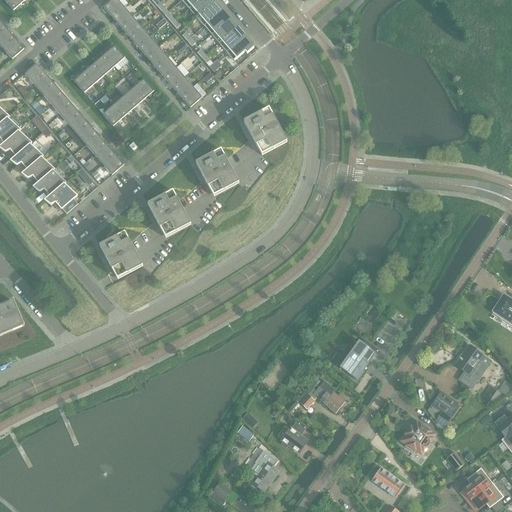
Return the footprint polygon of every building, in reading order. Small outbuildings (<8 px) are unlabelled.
[(23,3),(21,0),(3,0),(13,11),(23,3)] [(112,0),(103,8),(112,18),(124,8),(128,4),(126,3),(124,0),(112,0)] [(189,9),(200,0),(182,0),(182,1),(189,9)] [(197,18),(216,1),(214,2),(211,0),(200,0),(189,9),(197,18)] [(204,27),(223,10),(222,11),(215,3),(216,2),(216,1),(197,18),(204,27)] [(166,9),(161,3),(157,7),(162,12),(166,9)] [(121,28),(133,18),(124,8),(112,18),(121,28)] [(212,35),(229,20),(231,19),(230,18),(229,20),(222,12),(224,10),(223,10),(204,27),(212,35)] [(176,21),(172,15),(167,19),(172,24),(176,21)] [(129,38),(141,28),(133,18),(121,28),(129,38)] [(219,44),(237,29),(238,28),(238,27),(236,28),(229,20),(212,35),(219,44)] [(181,26),(176,21),(172,24),(177,30),(181,26)] [(138,48),(150,38),(141,28),(129,38),(138,48)] [(244,38),(246,36),(245,36),(244,37),(237,29),(219,44),(226,53),(244,38)] [(0,45),(3,50),(15,40),(7,30),(0,35),(0,45)] [(191,38),(186,33),(182,36),(187,42),(191,38)] [(147,58),(159,48),(150,38),(138,48),(147,58)] [(196,43),(191,38),(187,42),(191,47),(196,43)] [(252,50),(254,49),(252,46),(253,45),(253,44),(251,46),(244,38),(226,53),(234,62),(242,55),(246,59),(254,52),(252,50)] [(12,60),(24,50),(15,40),(3,50),(12,60)] [(184,43),(176,50),(180,54),(188,48),(185,45),(184,43)] [(125,59),(115,47),(104,55),(115,67),(125,59)] [(155,68),(167,58),(159,48),(147,58),(155,68)] [(206,55),(201,50),(197,53),(202,59),(206,55)] [(115,67),(104,55),(94,64),(105,76),(115,67)] [(210,61),(206,55),(202,59),(206,64),(210,61)] [(164,78),(176,68),(167,58),(155,68),(164,78)] [(198,62),(191,68),(193,70),(200,64),(198,62)] [(105,76),(94,64),(84,73),(94,85),(105,76)] [(206,69),(202,64),(198,67),(203,72),(206,69)] [(218,69),(213,64),(209,68),(214,73),(218,69)] [(34,85),(46,75),(37,65),(25,75),(34,85)] [(176,68),(164,78),(173,89),(185,78),(189,75),(187,73),(181,66),(180,65),(176,68)] [(94,85),(84,73),(74,82),(84,94),(94,85)] [(206,77),(203,80),(207,83),(213,77),(210,74),(206,77)] [(42,95),(54,85),(46,75),(34,85),(42,95)] [(181,99),(193,88),(185,78),(173,89),(181,99)] [(154,92),(143,80),(133,89),(143,101),(154,92)] [(27,91),(22,85),(17,89),(23,95),(27,91)] [(51,105),(63,95),(54,85),(42,95),(51,105)] [(193,88),(181,99),(190,109),(202,98),(206,95),(204,93),(199,86),(197,85),(193,88)] [(143,101),(133,89),(123,98),(133,110),(143,101)] [(60,115),(72,105),(63,95),(51,105),(60,115)] [(133,110),(123,98),(113,106),(123,118),(133,110)] [(68,126),(80,115),(72,105),(60,115),(68,126)] [(123,118),(113,106),(103,115),(113,127),(123,118)] [(0,124),(9,117),(0,108),(0,124)] [(287,143),(281,131),(269,109),(244,123),(262,156),(287,143)] [(9,117),(0,124),(0,138),(4,144),(19,132),(21,130),(24,127),(11,115),(9,117)] [(77,136),(89,125),(80,115),(68,126),(77,136)] [(46,129),(36,117),(32,120),(42,133),(46,129)] [(86,146),(98,135),(89,125),(77,136),(86,146)] [(51,134),(47,130),(43,134),(47,138),(51,134)] [(30,145),(32,144),(19,132),(4,144),(0,147),(0,149),(5,153),(10,151),(16,157),(30,145)] [(95,156),(107,145),(98,135),(86,146),(95,156)] [(138,148),(133,143),(129,147),(134,152),(138,148)] [(42,158),(44,157),(30,145),(16,157),(10,162),(17,166),(21,164),(27,170),(42,158)] [(103,166),(115,156),(107,145),(95,156),(103,166)] [(235,176),(226,161),(221,150),(196,164),(212,195),(214,198),(239,184),(235,176)] [(112,176),(124,166),(115,156),(103,166),(112,176)] [(53,171),(55,170),(42,158),(27,170),(21,175),(28,179),(33,177),(38,183),(53,171)] [(92,167),(87,162),(83,166),(87,171),(92,167)] [(94,182),(82,169),(78,172),(90,185),(94,182)] [(64,184),(66,183),(53,171),(38,183),(33,188),(39,192),(44,190),(50,197),(64,184)] [(61,210),(78,196),(64,184),(50,197),(44,201),(51,206),(55,203),(61,210)] [(187,217),(178,202),(173,192),(148,205),(162,232),(165,237),(166,239),(191,225),(187,217)] [(140,262),(130,244),(125,233),(100,247),(114,274),(116,277),(118,280),(143,267),(140,262)] [(511,302),(504,297),(499,304),(494,312),(511,323),(511,302)] [(0,336),(23,327),(12,301),(0,306),(0,336)] [(356,380),(376,353),(359,341),(352,350),(349,348),(336,365),(340,367),(339,368),(356,380)] [(486,368),(490,361),(483,356),(483,355),(469,346),(462,355),(463,356),(461,359),(459,358),(459,359),(459,360),(455,366),(464,372),(459,380),(471,389),(481,374),(482,375),(487,369),(486,368)] [(314,401),(308,395),(320,382),(317,379),(296,402),(288,411),(291,414),(300,404),(307,410),(314,401)] [(345,399),(340,395),(338,397),(333,393),(335,392),(323,382),(313,395),(336,414),(345,403),(343,401),(345,399)] [(448,417),(458,404),(441,393),(428,412),(435,422),(444,428),(451,419),(448,417)] [(275,410),(271,414),(277,419),(280,415),(275,410)] [(248,413),(242,419),(252,429),(258,423),(248,413)] [(505,438),(511,432),(511,416),(508,420),(504,416),(494,423),(498,428),(505,438)] [(421,456),(435,435),(428,430),(430,428),(424,425),(423,426),(416,421),(412,427),(411,427),(405,435),(406,436),(401,442),(407,445),(405,447),(414,454),(416,452),(421,456)] [(308,442),(301,436),(305,430),(296,423),(291,429),(290,429),(281,441),(283,442),(281,445),(287,449),(289,446),(299,454),(308,442)] [(243,427),(237,434),(249,442),(254,435),(243,427)] [(511,432),(505,438),(501,441),(511,454),(511,432)] [(465,465),(455,452),(446,459),(456,471),(465,465)] [(263,493),(279,472),(266,462),(262,468),(258,466),(253,473),(257,475),(251,483),(263,493)] [(404,486),(381,469),(381,468),(371,481),(372,482),(372,481),(395,498),(395,499),(405,486),(404,485),(404,486)] [(493,484),(481,469),(466,480),(470,485),(463,490),(464,491),(460,493),(465,499),(468,496),(472,501),(493,484)] [(224,501),(231,491),(220,483),(213,493),(224,501)] [(489,509),(503,498),(493,484),(472,501),(474,504),(471,506),(475,511),(478,509),(479,510),(486,504),(489,509)]
